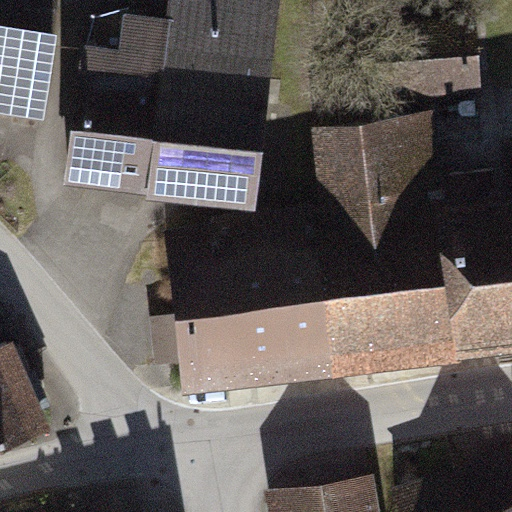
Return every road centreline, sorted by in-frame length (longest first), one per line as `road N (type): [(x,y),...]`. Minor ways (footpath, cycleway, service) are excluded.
road 1 (residential): [(229,452),(511,397)]
road 2 (residential): [(168,459),(0,258)]
road 3 (residential): [(0,485),(168,459)]
